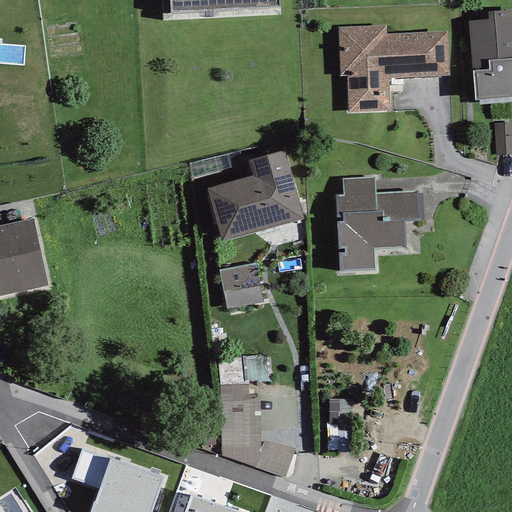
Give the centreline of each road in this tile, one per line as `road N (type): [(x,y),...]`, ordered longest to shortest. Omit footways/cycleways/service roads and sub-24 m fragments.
road 1 (residential): [(343,511),(0,396)]
road 2 (residential): [(511,226),(410,511)]
